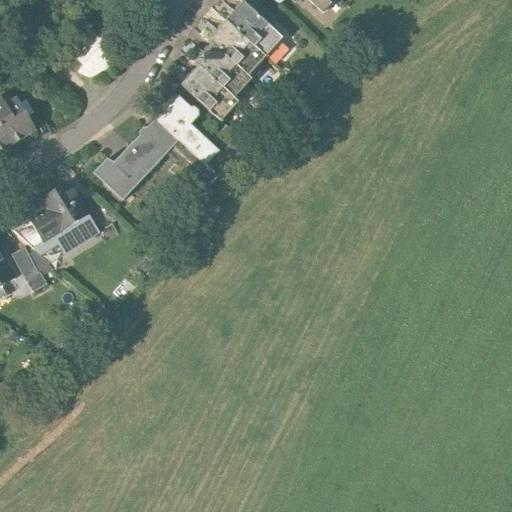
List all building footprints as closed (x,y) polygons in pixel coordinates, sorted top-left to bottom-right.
[(307,0),(322,14),(335,0),(307,0)] [(243,3),(225,23),(264,59),(282,40),(243,3)] [(225,23),(207,42),(210,46),(246,79),(264,59),(225,23)] [(103,43),(81,67),(93,79),(116,54),(103,43)] [(210,46),(192,65),(198,69),(232,101),(250,82),(246,79),(210,46)] [(198,69),(179,89),(219,125),(237,105),(232,101),(198,69)] [(107,161),(93,176),(122,203),(165,157),(174,165),(167,174),(190,194),(196,187),(202,193),(227,166),(231,169),(244,155),(232,144),(237,140),(225,128),(208,145),(191,128),(199,119),(199,113),(194,109),(191,110),(178,98),(146,132),(143,129),(137,136),(140,139),(113,167),(107,161)] [(1,100),(0,100),(0,123),(13,145),(35,132),(17,100),(1,100)] [(0,152),(13,145),(0,123),(0,152)] [(69,185),(41,202),(46,210),(29,221),(30,223),(43,244),(88,216),(69,185)] [(30,223),(13,232),(34,252),(49,266),(99,234),(88,216),(43,244),(30,223)] [(24,250),(11,257),(26,283),(39,276),(38,274),(28,256),(24,250)] [(34,252),(28,256),(38,274),(40,273),(44,278),(54,272),(49,266),(34,252)] [(0,254),(0,287),(14,280),(0,254)] [(39,276),(26,283),(32,293),(47,285),(44,278),(40,273),(38,274),(39,276)] [(123,283),(113,294),(122,302),(132,291),(123,283)]
